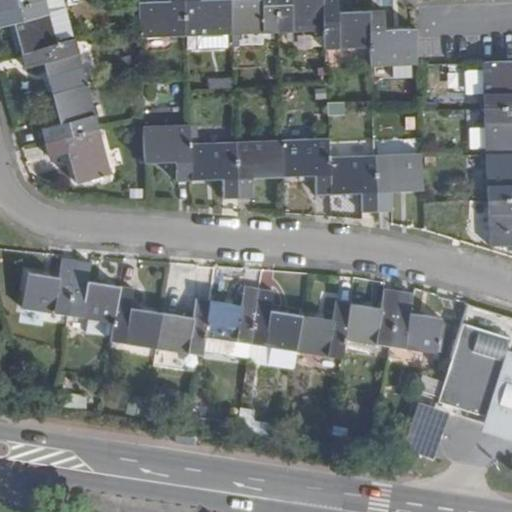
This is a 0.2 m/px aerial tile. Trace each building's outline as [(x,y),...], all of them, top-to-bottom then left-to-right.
[(0,0),(0,10),(41,0),(0,0)] [(53,35),(43,0),(41,0),(0,10),(0,26),(13,23),(21,53),(56,44),(53,35)] [(137,38),(184,36),(182,0),(168,0),(168,1),(136,2),(137,23),(137,38)] [(230,35),(228,0),(182,0),(184,36),(230,35)] [(277,33),(275,0),(228,0),(230,35),(277,33)] [(322,31),(320,0),(275,0),(277,33),(322,31)] [(369,48),(367,12),(338,12),(336,0),(320,0),(322,31),(323,51),(369,48)] [(417,65),(415,29),(383,30),(383,11),(367,12),(369,48),(369,68),(391,66),(392,79),(410,78),(410,66),(417,65)] [(56,44),(73,40),(71,30),(53,35),(56,44)] [(50,95),(86,85),(73,40),(56,44),(21,53),(24,68),(42,63),(50,95)] [(511,61),(480,63),(482,109),(511,107),(511,61)] [(45,143),(98,129),(86,85),(50,95),(59,123),(41,128),(45,143)] [(511,107),(482,109),(484,155),(511,153),(511,107)] [(188,144),(187,126),(141,127),(142,163),(174,162),(175,180),(189,180),(188,144)] [(110,173),(98,129),(45,143),(49,157),(66,152),(74,182),(110,173)] [(327,157),(326,138),(280,140),(282,177),(313,176),(314,195),(329,194),(327,157)] [(282,177),(280,140),(234,142),(237,198),(251,197),(250,178),(282,177)] [(237,198),(234,142),(188,144),(189,180),(221,179),(222,198),(237,198)] [(511,153),(484,155),(486,201),(511,199),(511,153)] [(420,154),(373,156),(376,212),(391,211),(390,192),(421,190),(420,157),(420,154)] [(376,212),(373,156),(327,157),(329,194),(360,193),(360,212),(376,212)] [(511,199),(486,201),(488,246),(511,245),(511,199)] [(66,316),(75,261),(61,259),(58,279),(26,273),(21,309),(66,316)] [(90,263),(75,261),(66,316),(87,319),(113,323),(118,287),(87,283),(90,263)] [(133,289),(118,287),(113,323),(110,337),(110,342),(155,349),(161,314),(130,309),(133,289)] [(239,307),(209,302),(201,352),(222,356),(224,342),(249,345),(257,290),(242,287),(239,307)] [(272,292),(257,290),(249,345),(247,361),(266,365),(266,369),(292,373),(295,352),(301,316),(269,311),(272,292)] [(380,308),(349,304),(343,339),(390,347),(399,292),(382,290),(380,308)] [(412,294),(399,292),(390,347),(434,354),(439,318),(409,314),(412,294)] [(192,318),(161,314),(155,349),(201,355),(201,352),(209,302),(195,300),(192,318)] [(332,321),(301,316),(295,352),(340,359),(343,339),(349,304),(334,302),(332,321)] [(113,323),(87,319),(85,333),(110,337),(113,323)] [(511,339),(511,336),(462,321),(444,375),(441,385),(437,397),(489,413),(507,355),(511,339)] [(511,356),(507,355),(489,413),(483,433),(503,440),(511,442),(511,356)] [(374,363),(348,359),(345,379),(370,383),(374,363)] [(419,378),(415,392),(437,399),(437,397),(441,385),(419,378)] [(414,404),(405,451),(436,458),(446,410),(414,404)]
